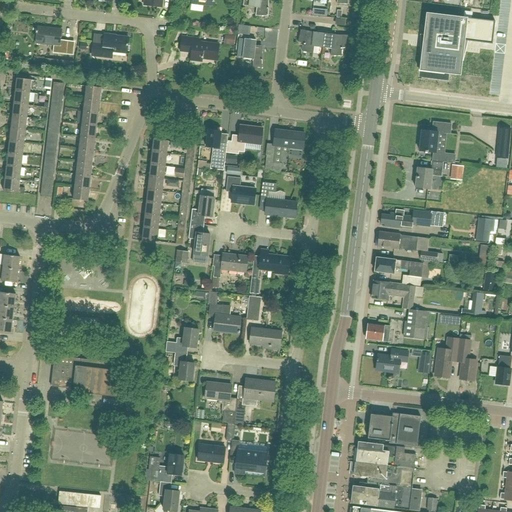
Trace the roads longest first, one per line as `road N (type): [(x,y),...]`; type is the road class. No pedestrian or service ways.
road 1 (tertiary): [(331,390),(371,125)]
road 2 (residential): [(155,101),(149,34),(139,21),(0,8)]
road 3 (residential): [(155,101),(95,230),(44,224)]
road 4 (residential): [(511,412),(331,390)]
road 5 (residential): [(27,369),(44,224)]
road 6 (residential): [(11,511),(27,369)]
road 7 (residential): [(511,108),(375,92)]
road 8 (residential): [(280,496),(295,366)]
road 9 (residential): [(295,366),(311,237)]
road 10 (tertiary): [(317,511),(331,390)]
road 11 (residential): [(275,112),(155,101)]
